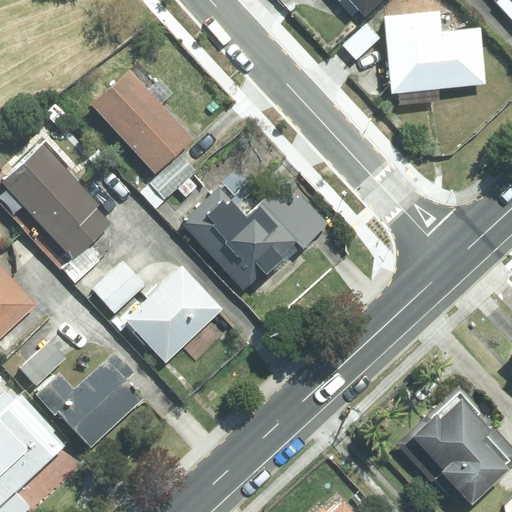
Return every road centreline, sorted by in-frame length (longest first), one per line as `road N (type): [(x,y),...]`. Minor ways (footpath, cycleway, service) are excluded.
road 1 (secondary): [(456,259),(187,511)]
road 2 (residential): [(212,0),(456,259)]
